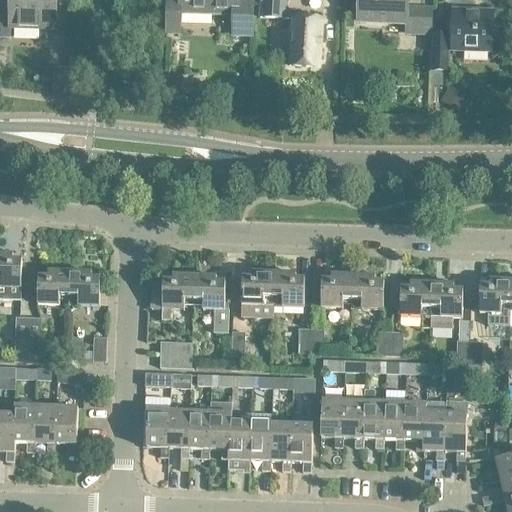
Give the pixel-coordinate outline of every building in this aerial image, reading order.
[(0,9),(0,41),(10,42),(10,31),(55,32),(56,0),(10,0),(10,10),(0,9)] [(166,1),(165,37),(180,37),(181,15),(232,17),(231,37),(251,38),(252,3),(243,2),(242,0),(178,0),(179,1),(166,1)] [(261,0),(260,18),(283,20),(284,0),(261,0)] [(358,0),(358,23),(405,25),(405,35),(430,36),(431,12),(406,11),(406,0),(358,0)] [(434,73),(443,73),(444,51),(491,53),(493,14),(453,13),(453,37),(433,36),(432,72),(434,73)] [(291,21),(290,44),(288,68),(318,70),(321,23),(291,21)] [(122,80),(153,81),(154,45),(123,44),(122,80)] [(54,74),(53,97),(65,99),(66,74),(54,74)] [(192,81),(181,81),(181,94),(191,94),(192,81)] [(454,85),(444,102),(459,110),(468,93),(454,85)] [(0,256),(0,302),(20,303),(21,263),(12,263),(12,257),(0,256)] [(69,299),(69,275),(47,275),(47,280),(38,280),(37,306),(59,307),(59,299),(69,299)] [(69,275),(69,299),(78,299),(78,308),(100,308),(100,281),(91,281),(91,275),(69,275)] [(271,307),(272,277),(250,276),(250,282),(241,282),(240,308),(242,308),(241,319),(271,320),(271,307)] [(354,279),(352,279),(351,312),(382,313),(383,286),(374,286),(374,280),(366,279),(366,276),(354,276),(354,279)] [(272,277),(271,307),(280,307),(280,310),(303,311),(304,284),(294,283),(294,277),(272,277)] [(193,305),(193,279),(171,278),(171,284),(162,284),(161,324),(170,325),(171,312),(183,312),(183,304),(193,305)] [(351,312),(352,279),(330,278),(329,284),(320,284),(319,311),(341,312),(341,309),(350,309),(350,312),(351,312)] [(193,279),(193,305),(202,305),(202,313),(213,313),(212,337),(227,337),(227,312),(223,312),(224,286),(215,286),(215,279),(193,279)] [(430,317),(431,287),(430,287),(430,283),(417,283),(417,286),(410,286),(409,292),(400,292),(399,319),(421,320),(421,317),(430,317)] [(431,287),(430,317),(440,318),(440,321),(461,321),(462,295),(453,295),(453,288),(446,287),(446,284),(433,283),(433,287),(431,287)] [(510,309),(511,284),(489,284),(489,289),(479,289),(478,317),(488,317),(488,327),(509,327),(509,312),(500,312),(500,309),(510,309)] [(310,356),(311,332),(300,331),(299,355),(310,356)] [(311,332),(310,356),(324,356),(325,332),(311,332)] [(246,335),(232,334),(231,372),(244,373),(246,335)] [(389,359),(390,334),(378,334),(377,359),(389,359)] [(390,334),(389,359),(403,360),(404,334),(390,334)] [(28,340),(17,340),(16,365),(27,365),(27,358),(28,340)] [(42,341),(28,340),(27,358),(27,365),(37,366),(39,367),(42,367),(42,341)] [(94,342),(93,366),(106,367),(107,355),(107,343),(94,342)] [(468,370),(469,346),(457,345),(457,370),(468,370)] [(161,359),(191,360),(191,347),(161,346),(161,359)] [(483,347),(469,346),(468,370),(482,370),(483,347)] [(69,355),(68,365),(84,366),(84,355),(69,355)] [(191,360),(161,359),(160,373),(191,374),(191,360)] [(338,363),(324,362),(323,374),(338,374),(338,363)] [(344,363),(344,375),(360,375),(360,363),(344,363)] [(365,364),(364,375),(379,376),(380,364),(365,364)] [(385,365),(385,376),(400,377),(400,365),(385,365)] [(406,365),(405,377),(422,377),(422,365),(406,365)] [(427,366),(427,378),(443,378),(443,366),(427,366)] [(0,381),(15,382),(15,370),(0,369),(0,381)] [(15,370),(15,382),(31,382),(32,371),(15,370)] [(54,372),(39,371),(39,383),(53,384),(54,372)] [(462,373),(447,372),(447,383),(447,384),(462,385),(462,373)] [(58,374),(57,387),(85,389),(86,375),(58,374)] [(192,377),(174,376),(173,389),(173,390),(192,391),(192,377)] [(197,377),(197,388),(210,389),(211,377),(197,377)] [(146,378),(145,391),(171,392),(172,392),(172,379),(146,378)] [(219,378),(218,389),(232,389),(232,378),(219,378)] [(238,378),(237,390),(251,390),(251,379),(238,378)] [(280,379),(279,391),(292,392),(293,380),(280,379)] [(260,380),(260,391),(272,391),(272,380),(260,380)] [(301,380),(300,392),(315,393),(316,381),(301,380)] [(384,452),(384,442),(383,442),(384,414),(385,405),(376,404),(376,393),(365,393),(364,404),(363,441),(364,441),(376,442),(376,451),(384,452)] [(344,403),(323,403),(321,439),(335,440),(335,450),(343,450),(344,440),(343,440),(344,403)] [(363,441),(364,404),(344,403),(343,440),(344,440),(356,441),(355,451),(363,451),(364,441),(363,441)] [(209,404),(209,415),(207,452),(209,453),(221,453),(221,463),(228,463),(229,444),(229,426),(230,426),(230,416),(231,405),(209,404)] [(446,405),(446,417),(445,439),(444,454),(445,454),(456,454),(456,464),(457,464),(465,464),(467,435),(467,417),(468,405),(446,404),(446,405)] [(383,442),(384,442),(386,442),(397,442),(396,452),(405,453),(405,443),(404,443),(405,405),(385,405),(384,414),(383,442)] [(417,453),(424,453),(424,447),(425,416),(427,416),(427,406),(405,405),(404,443),(405,443),(417,443),(417,453)] [(14,413),(14,418),(15,418),(13,446),(14,447),(26,447),(26,457),(34,457),(35,452),(35,447),(34,447),(34,421),(35,410),(14,409),(14,413)] [(55,410),(35,410),(34,421),(34,447),(35,447),(47,448),(47,457),(55,458),(55,453),(55,448),(54,448),(55,410)] [(77,411),(55,410),(54,448),(55,448),(55,453),(55,448),(67,448),(66,458),(75,459),(77,411)] [(167,451),(168,414),(147,413),(146,450),(160,451),(160,461),(168,461),(169,451),(167,451)] [(189,415),(168,414),(167,451),(169,451),(181,452),(180,461),(188,462),(189,452),(188,452),(189,415)] [(209,415),(189,415),(188,452),(189,452),(189,451),(201,452),(201,462),(208,463),(209,453),(207,452),(209,415)] [(229,444),(228,463),(227,471),(249,472),(250,464),(248,465),(250,427),(250,416),(230,416),(230,426),(229,426),(229,444)] [(428,416),(427,416),(425,416),(424,447),(424,453),(437,454),(437,463),(445,463),(445,454),(444,454),(445,439),(446,417),(428,416)] [(14,418),(0,417),(0,456),(6,456),(6,465),(13,465),(13,461),(13,457),(14,456),(14,447),(13,446),(15,418),(14,418)] [(270,428),(250,427),(248,465),(250,464),(262,465),(261,475),(270,475),(270,465),(269,465),(270,428)] [(291,429),(270,428),(269,465),(270,465),(282,466),(282,475),(290,476),(290,466),(289,466),(291,429)] [(313,429),(291,429),(289,466),(290,466),(302,466),(302,476),(310,477),(311,467),(312,466),(313,429)] [(505,446),(505,431),(495,431),(494,446),(505,446)] [(499,475),(490,477),(492,486),(501,483),(501,482),(511,479),(511,458),(508,459),(496,462),(499,475)] [(457,475),(465,476),(465,473),(465,465),(465,464),(457,464),(457,475)] [(504,495),(495,497),(497,505),(506,503),(505,503),(511,501),(511,479),(501,482),(501,483),(504,495)] [(495,497),(482,500),(484,508),(497,505),(495,497)]
